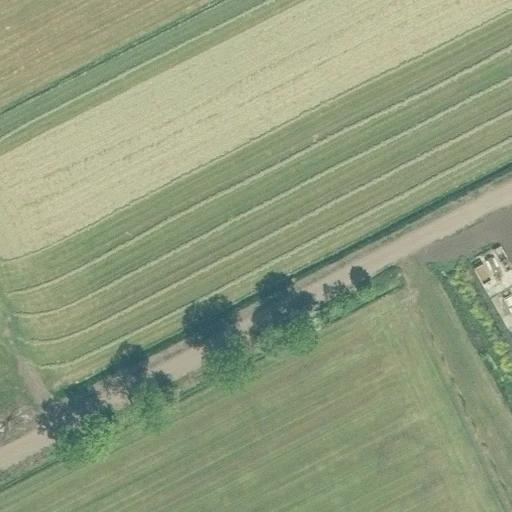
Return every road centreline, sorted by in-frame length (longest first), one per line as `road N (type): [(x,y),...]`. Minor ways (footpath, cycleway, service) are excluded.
road 1 (track): [(0,455),(511,190)]
road 2 (track): [(0,302),(59,425)]
